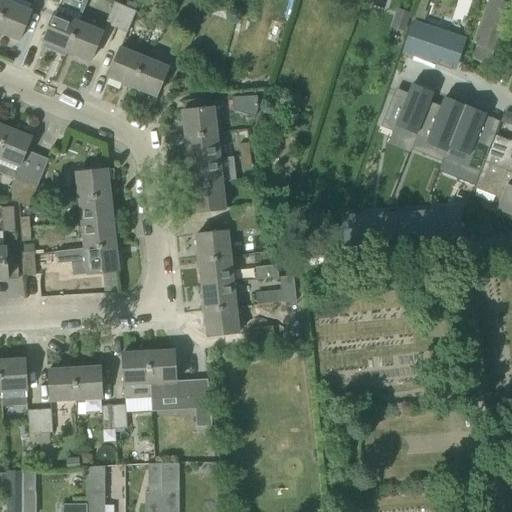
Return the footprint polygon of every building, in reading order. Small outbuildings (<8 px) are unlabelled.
[(7,0),(0,18),(0,33),(19,41),(31,10),(7,0)] [(487,0),(471,43),(498,53),(511,15),(511,3),(503,0),(487,0)] [(104,24),(116,29),(126,6),(113,1),(104,24)] [(126,6),(116,29),(126,33),(136,11),(126,6)] [(405,33),(411,14),(398,9),(391,28),(405,33)] [(50,24),(42,42),(45,43),(43,47),(54,51),(55,47),(66,52),(79,21),(55,11),(50,24)] [(79,21),(66,52),(90,62),(103,30),(79,21)] [(414,27),(402,57),(451,77),(463,47),(414,27)] [(173,53),(183,58),(193,34),(183,30),(173,53)] [(108,78),(132,87),(145,56),(121,46),(108,78)] [(145,56),(132,87),(156,97),(169,66),(145,56)] [(273,99),(287,103),(291,92),(277,87),(273,99)] [(393,94),(383,120),(416,133),(427,107),(432,95),(410,87),(405,99),(393,94)] [(256,96),(232,97),(233,109),(233,111),(254,117),(256,108),(256,96)] [(427,107),(416,133),(448,146),(464,108),(443,100),(438,112),(427,107)] [(182,111),(184,137),(217,133),(214,108),(182,111)] [(464,108),(448,146),(484,160),(494,135),(480,129),(484,117),(464,108)] [(7,127),(0,144),(0,159),(19,167),(31,137),(7,127)] [(184,137),(187,162),(220,158),(217,133),(184,137)] [(495,135),(485,162),(511,172),(511,139),(510,141),(495,135)] [(239,143),(240,156),(249,155),(247,142),(239,143)] [(249,155),(240,156),(241,167),(250,166),(249,155)] [(220,158),(187,162),(190,187),(223,183),(235,182),(233,157),(220,158)] [(511,184),(511,172),(485,162),(474,188),(495,196),(498,204),(497,209),(511,215),(511,186),(511,184)] [(75,173),(78,199),(110,195),(107,169),(75,173)] [(7,197),(18,202),(27,180),(16,175),(7,197)] [(27,180),(18,202),(28,206),(37,184),(27,180)] [(223,183),(190,187),(193,213),(226,209),(223,183)] [(78,199),(81,224),(113,220),(110,195),(78,199)] [(230,207),(231,220),(255,217),(253,204),(230,207)] [(14,230),(12,205),(0,206),(2,231),(14,230)] [(465,208),(442,209),(443,237),(453,236),(465,208)] [(299,238),(315,244),(325,215),(309,209),(299,238)] [(430,210),(416,210),(417,238),(431,238),(430,210)] [(392,212),(378,212),(379,240),(393,239),(392,212)] [(19,217),(20,230),(30,229),(29,216),(19,217)] [(255,217),(231,220),(232,231),(256,229),(255,217)] [(81,224),(83,249),(116,245),(113,220),(81,224)] [(30,229),(20,230),(21,241),(30,240),(30,229)] [(195,235),(198,261),(231,257),(228,231),(195,235)] [(83,249),(56,252),(57,264),(71,262),(72,276),(86,274),(119,271),(116,245),(83,249)] [(34,252),(22,253),(23,277),(35,276),(35,263),(49,262),(48,253),(34,254),(34,252)] [(198,261),(201,286),(234,282),(231,257),(198,261)] [(254,267),(256,280),(265,279),(264,266),(254,267)] [(201,286),(204,311),(236,307),(234,282),(201,286)] [(236,307),(204,311),(206,336),(239,333),(236,307)] [(248,329),(250,341),(273,338),(271,326),(248,329)] [(174,350),(148,351),(148,352),(150,384),(150,397),(150,400),(190,398),(189,380),(175,381),(174,350)] [(149,384),(148,352),(122,353),(124,386),(149,384)] [(24,359),(0,360),(0,386),(0,393),(26,391),(24,359)] [(100,366),(74,368),(76,400),(102,399),(100,366)] [(76,400),(74,368),(48,369),(50,402),(76,400)] [(207,401),(195,402),(195,409),(197,427),(209,426),(212,426),(209,401),(208,401),(207,401)] [(115,429),(114,404),(101,405),(102,429),(115,429)] [(125,404),(114,404),(115,429),(126,428),(125,404)] [(50,408),(39,409),(41,434),(52,433),(50,408)] [(41,434),(39,409),(26,410),(28,434),(41,434)] [(91,455),(81,455),(81,467),(86,467),(92,466),(91,455)] [(178,511),(178,463),(164,464),(163,511),(178,511)] [(163,511),(164,464),(147,464),(147,491),(144,492),(144,511),(163,511)] [(86,492),(87,504),(86,511),(104,511),(104,491),(104,466),(92,466),(86,467),(86,492)] [(22,511),(22,470),(5,471),(5,511),(22,511)] [(35,470),(22,470),(22,511),(35,511),(36,493),(35,493),(35,470)]
